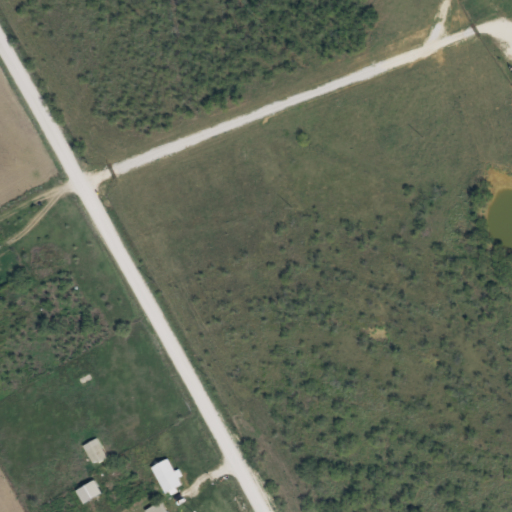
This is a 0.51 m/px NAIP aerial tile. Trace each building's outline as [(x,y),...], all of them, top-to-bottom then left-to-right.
[(100,362),(94,350),(31,382),(37,393),(100,362)] [(94,464),(108,456),(97,436),(83,445),(94,464)] [(186,480),(166,457),(152,470),(172,493),(186,480)] [(77,490),(84,502),(103,492),(96,479),(77,490)] [(147,511),(165,511),(168,511),(162,500),(146,509),(147,511)]
